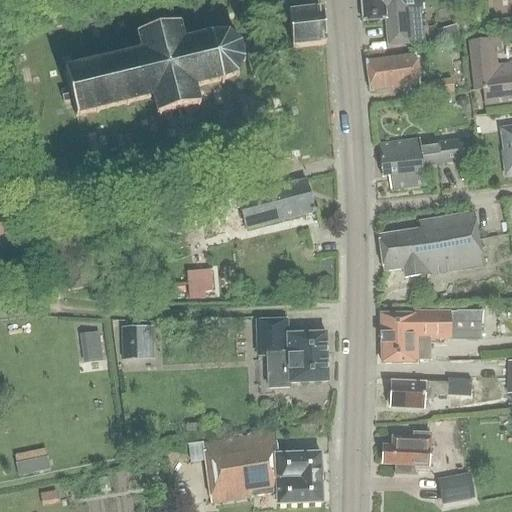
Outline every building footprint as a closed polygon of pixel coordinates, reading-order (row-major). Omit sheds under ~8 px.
[(423,42),(421,12),(421,9),(422,9),(421,0),(361,0),(363,24),(386,22),(387,45),(423,42)] [(322,13),(290,17),(294,49),(326,45),(322,13)] [(238,48),(227,38),(210,38),(183,45),(178,27),(165,31),(163,18),(148,22),(150,33),(138,36),(143,54),(65,74),(68,92),(61,94),(64,104),(71,102),(75,119),(155,99),(159,116),(172,113),(175,123),(187,120),(184,109),(197,105),(194,91),(222,84),(233,78),(241,61),(238,48)] [(437,32),(440,42),(460,37),(457,27),(437,32)] [(473,90),(481,89),(482,99),(488,98),(488,103),(511,100),(511,61),(495,63),(495,54),(502,53),(500,36),(469,39),(473,90)] [(413,58),(364,63),(367,93),(416,88),(413,58)] [(422,82),(424,96),(453,91),(451,78),(422,82)] [(468,101),(464,98),(459,98),(456,102),(456,107),(460,110),(465,110),(468,106),(468,101)] [(501,151),(504,175),(505,176),(511,174),(511,125),(500,128),(503,151),(501,151)] [(416,140),(375,145),(379,179),(386,178),(388,191),(422,187),(419,167),(468,161),(466,141),(417,147),(416,140)] [(481,186),(480,171),(469,172),(470,187),(481,186)] [(307,182),(237,200),(246,232),(315,214),(307,182)] [(378,236),(379,239),(384,273),(403,270),(404,278),(440,273),(483,266),(475,214),(420,223),(421,229),(378,236)] [(84,237),(56,244),(67,293),(96,287),(84,237)] [(189,294),(213,292),(210,271),(187,273),(189,294)] [(457,314),(417,314),(417,315),(381,316),(382,364),(418,364),(418,361),(427,360),(427,348),(418,348),(418,341),(451,341),(451,342),(480,342),(480,314),(457,314)] [(328,332),(290,333),(289,318),(259,319),(260,358),(267,358),(268,389),(291,388),(291,380),(330,379),(328,332)] [(140,329),(122,329),(123,361),(141,361),(140,329)] [(103,343),(85,345),(87,365),(105,362),(103,343)] [(432,400),(432,397),(446,398),(446,397),(467,398),(468,378),(447,377),(447,385),(390,383),(389,409),(423,410),(424,400),(432,400)] [(200,425),(186,425),(187,435),(200,435),(200,425)] [(321,453),(279,455),(276,432),(203,443),(212,503),(278,493),(278,504),(322,503),(321,453)] [(382,449),(382,468),(395,468),(395,476),(415,477),(415,471),(429,472),(430,437),(413,436),(413,441),(391,440),(391,450),(382,449)] [(47,459),(17,466),(19,478),(50,471),(47,459)] [(438,481),(442,507),(474,501),(469,475),(438,481)] [(56,492),(40,495),(43,508),(59,505),(56,492)]
